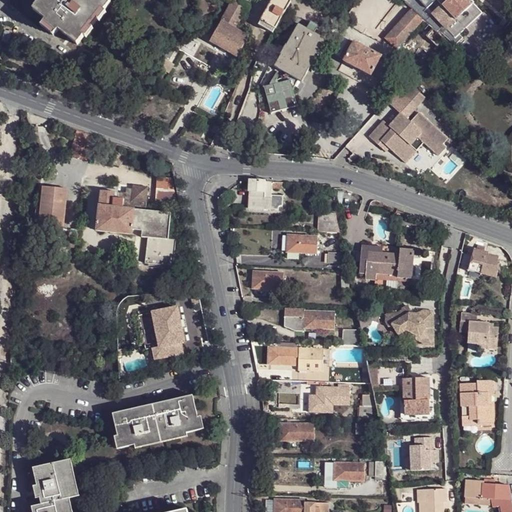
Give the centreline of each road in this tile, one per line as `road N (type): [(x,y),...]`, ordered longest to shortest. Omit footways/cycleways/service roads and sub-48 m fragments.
road 1 (residential): [(196,159),(331,172),(511,236)]
road 2 (residential): [(21,511),(25,401),(33,392),(105,401),(232,366)]
road 3 (residential): [(232,366),(193,189),(196,159)]
road 4 (residential): [(0,89),(196,159)]
road 5 (residential): [(234,511),(232,366)]
